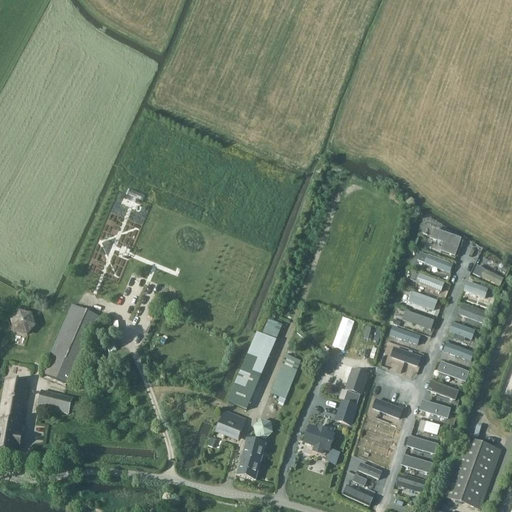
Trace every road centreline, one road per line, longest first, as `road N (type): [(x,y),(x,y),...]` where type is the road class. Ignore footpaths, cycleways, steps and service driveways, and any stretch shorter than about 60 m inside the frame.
road 1 (unclassified): [(312,511),(122,472),(0,473)]
road 2 (track): [(378,321),(305,291),(223,493)]
road 3 (track): [(124,338),(143,371),(173,480)]
road 4 (track): [(511,312),(472,429),(486,436)]
road 5 (track): [(344,176),(305,291)]
